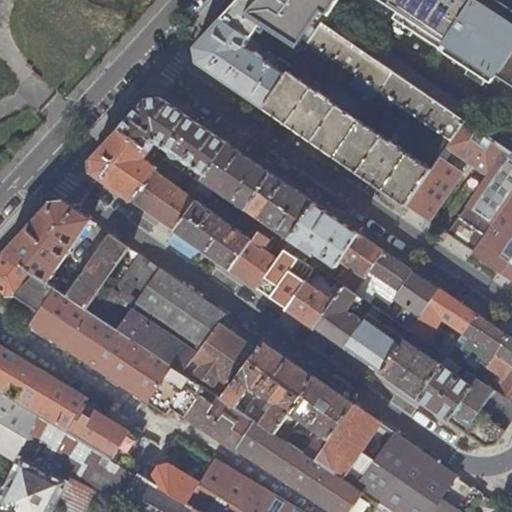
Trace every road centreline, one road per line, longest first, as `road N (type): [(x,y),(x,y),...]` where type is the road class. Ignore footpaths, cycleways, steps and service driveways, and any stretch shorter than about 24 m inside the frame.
road 1 (residential): [(31,164),(462,465),(499,472),(511,455)]
road 2 (residential): [(511,310),(140,46)]
road 3 (residential): [(31,164),(140,46)]
